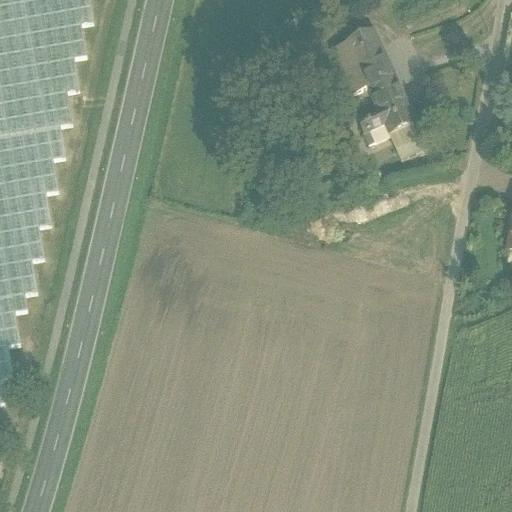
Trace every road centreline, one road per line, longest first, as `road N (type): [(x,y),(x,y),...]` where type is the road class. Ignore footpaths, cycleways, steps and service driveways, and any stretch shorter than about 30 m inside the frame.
road 1 (secondary): [(29,511),(97,274),(159,0)]
road 2 (track): [(412,511),(505,0)]
